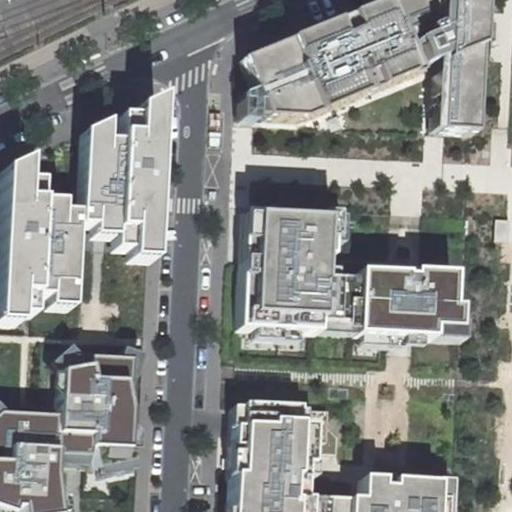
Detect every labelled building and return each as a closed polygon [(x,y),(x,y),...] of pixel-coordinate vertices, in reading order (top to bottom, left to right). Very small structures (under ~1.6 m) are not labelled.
[(436,0),(400,0),(241,66),(264,124),(302,126),(424,77),(419,66),(436,60),(438,4),(436,0)] [(481,0),(444,0),(436,138),(444,138),(472,139),(481,0)] [(157,98),(134,110),(132,148),(103,147),(105,121),(79,133),(76,210),(31,208),(34,152),(0,168),(0,337),(23,338),(24,321),(67,322),(70,263),(94,263),(94,256),(121,257),(121,266),(149,267),(157,98)] [(497,219),(497,243),(511,243),(511,220),(505,220),(497,219)] [(400,332),(430,333),(456,335),(457,313),(449,313),(451,280),(423,279),(422,284),(402,283),(402,281),(356,279),(356,286),(326,285),(328,223),(286,221),(286,225),(252,223),(250,270),(239,270),(236,335),(315,339),(315,331),(354,333),(353,341),(399,343),(400,332)] [(315,339),(353,341),(354,333),(315,331),(315,339)] [(430,345),(430,333),(400,332),(399,343),(430,345)] [(70,352),(50,368),(59,378),(58,412),(23,410),(22,419),(4,418),(0,413),(0,511),(56,511),(53,483),(54,470),(85,471),(89,454),(93,454),(99,482),(135,474),(127,435),(130,385),(134,385),(142,361),(122,354),(117,364),(77,361),(70,352)] [(309,470),(310,446),(325,446),(326,415),(239,412),(238,439),(238,447),(231,447),(230,463),(236,463),(235,484),(228,484),(226,511),(444,511),(445,504),(434,503),(435,489),(389,487),(389,494),(377,493),(378,487),(356,486),(355,507),(301,505),(302,470),(309,470)]
